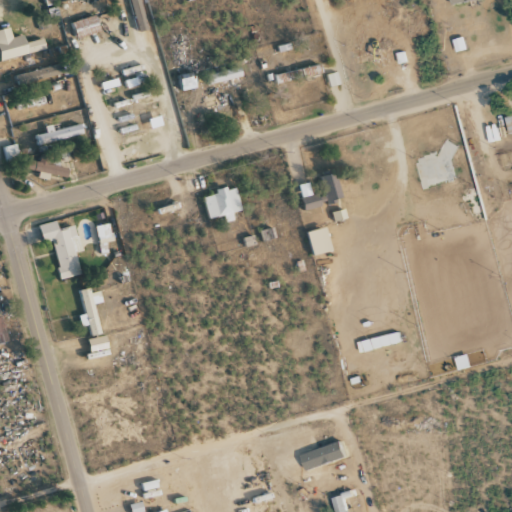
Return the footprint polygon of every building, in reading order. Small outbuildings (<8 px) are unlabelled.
[(142,30),(134,0),(125,0),(133,32),(142,30)] [(66,22),(71,38),(95,31),(91,16),(66,22)] [(0,59),(40,50),(38,39),(19,44),(17,35),(7,38),(4,27),(0,28),(0,59)] [(354,65),(391,55),(389,47),(352,57),(354,65)] [(11,76),(14,85),(53,74),(50,65),(11,76)] [(237,77),(234,68),(202,76),(204,85),(237,77)] [(171,79),(175,93),(193,87),(189,74),(171,79)] [(13,110),(42,104),(41,97),(11,103),(13,110)] [(30,136),(32,145),(81,135),(79,125),(48,131),(47,125),(39,127),(41,134),(30,136)] [(0,147),(0,153),(2,163),(15,159),(10,144),(0,147)] [(53,167),(54,162),(38,158),(37,164),(20,160),(18,169),(61,179),(63,170),(53,167)] [(294,185),(299,209),(336,201),(330,173),(315,177),(318,195),(308,197),(305,183),(294,185)] [(196,197),(203,220),(218,216),(220,223),(229,221),(227,213),(236,210),(230,188),(222,191),(222,190),(196,197)] [(76,274),(71,252),(79,251),(76,234),(71,235),(69,226),(52,229),(50,221),(33,225),(37,243),(47,241),(55,279),(76,274)] [(96,334),(89,304),(97,302),(95,291),(87,293),(85,288),(74,290),(79,314),(73,315),(76,326),(82,324),(84,336),(96,334)] [(81,340),(84,353),(103,348),(99,335),(81,340)] [(334,511),(347,511),(343,495),(331,498),(334,511)] [(126,511),(139,511),(138,503),(126,504),(126,511)]
